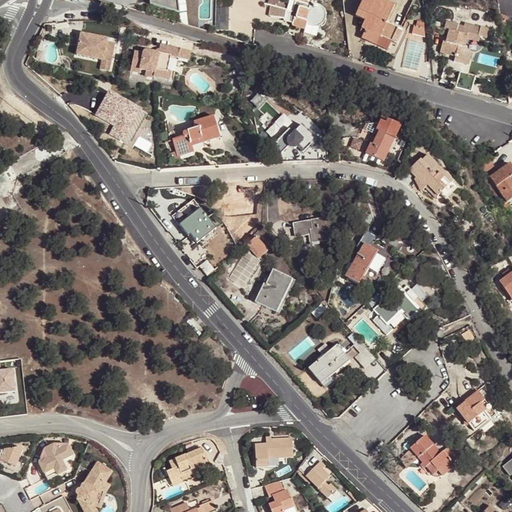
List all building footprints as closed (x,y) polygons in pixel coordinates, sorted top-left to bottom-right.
[(318,9),(310,6),(311,0),(290,0),(291,0),(292,1),(295,2),(292,13),(286,12),(286,10),(271,6),(269,17),(283,19),(284,19),(285,19),(293,21),(292,24),(292,25),(292,26),(305,30),(307,23),(312,24),(314,25),(318,24),(321,22),(322,20),(323,16),(323,14),(322,12),(320,9),(318,9)] [(385,24),(394,6),(381,0),(363,0),(356,17),(365,21),(362,29),(366,31),(364,34),(362,39),(387,51),(397,29),(385,24)] [(511,0),(497,0),(499,11),(511,8),(511,0)] [(221,28),(228,28),(230,7),(222,7),(221,28)] [(480,27),(480,28),(464,24),(463,28),(458,26),(458,25),(447,22),(444,30),(449,31),(446,42),(443,41),(440,52),(449,55),(449,53),(456,55),(455,57),(454,62),(462,64),(467,66),(471,52),(464,47),(466,39),(479,42),(480,37),(486,39),(489,30),(480,27)] [(426,39),(425,29),(414,26),(412,35),(426,39)] [(77,54),(111,62),(115,43),(107,42),(108,39),(81,33),(77,54)] [(174,48),(173,51),(166,49),(167,47),(160,45),(160,48),(158,54),(146,51),(143,54),(134,52),(131,68),(140,70),(146,71),(154,73),(153,77),(165,80),(167,71),(170,57),(177,59),(179,50),(174,48)] [(158,54),(160,48),(157,47),(151,45),(146,51),(158,54)] [(189,61),(191,52),(179,50),(177,59),(189,61)] [(460,72),(462,64),(454,62),(450,61),(448,69),(460,72)] [(471,93),(476,77),(460,72),(455,89),(471,93)] [(123,140),(134,122),(117,112),(123,103),(109,95),(96,117),(114,127),(109,135),(122,142),(123,140)] [(195,145),(220,137),(214,117),(194,123),(196,129),(183,133),(184,137),(173,141),(176,152),(176,153),(193,148),(192,146),(192,143),(195,142),(195,145)] [(303,153),(316,139),(301,124),(289,138),(284,133),(272,146),(281,154),(288,146),(291,148),(293,149),(295,149),(297,147),(303,153)] [(383,162),(397,131),(384,126),(380,133),(379,133),(373,145),(371,144),(366,154),(383,162)] [(127,151),(131,145),(123,140),(122,142),(119,147),(127,151)] [(194,151),(193,148),(176,153),(176,152),(170,154),(173,163),(180,160),(179,156),(194,151)] [(445,189),(450,185),(434,168),(437,166),(427,156),(421,162),(420,161),(409,171),(416,178),(425,188),(435,198),(440,194),(445,189)] [(486,171),(493,166),(490,161),(482,166),(486,171)] [(511,193),(511,167),(510,164),(502,169),(498,171),(490,177),(506,202),(511,198),(511,193)] [(445,200),(458,187),(437,166),(434,168),(450,185),(445,189),(448,192),(443,198),(445,200)] [(421,192),(425,188),(416,178),(414,180),(421,192)] [(443,198),(448,192),(445,189),(440,194),(443,198)] [(0,213),(10,208),(0,190),(0,213)] [(197,244),(216,229),(200,209),(183,223),(192,234),(190,235),(197,244)] [(332,230),(334,229),(331,217),(294,223),(296,232),(309,230),(312,243),(318,242),(333,240),(332,230)] [(190,235),(192,234),(183,223),(179,225),(188,237),(190,235)] [(318,242),(312,243),(309,230),(296,232),(297,238),(308,236),(310,246),(318,245),(318,242)] [(369,248),(374,237),(365,232),(356,249),(361,251),(364,245),(369,248)] [(257,237),(248,244),(260,258),(268,251),(257,237)] [(376,255),(378,252),(369,248),(364,245),(361,251),(345,277),(357,284),(366,268),(376,274),(384,260),(376,255)] [(207,277),(215,270),(207,260),(199,267),(207,277)] [(276,313),(292,279),(272,270),(265,285),(263,284),(254,303),(276,313)] [(511,300),(511,273),(511,274),(505,278),(499,282),(511,301),(511,300)] [(276,313),(279,314),(295,281),(292,279),(276,313)] [(404,296),(410,290),(407,286),(400,292),(404,296)] [(409,318),(424,305),(410,290),(404,296),(400,292),(398,289),(374,311),(379,315),(372,321),(385,334),(391,328),(386,323),(401,309),(409,318)] [(356,347),(361,352),(356,356),(365,367),(377,357),(363,341),(356,347)] [(344,354),(347,351),(340,343),(323,358),(326,361),(330,366),(344,354)] [(331,376),(350,361),(344,354),(330,366),(326,361),(322,365),(319,361),(309,369),(321,384),(331,376)] [(0,393),(15,392),(12,370),(0,371),(0,393)] [(325,388),(334,380),(331,376),(321,384),(325,388)] [(474,431),(495,415),(478,393),(457,409),(474,431)] [(443,452),(440,454),(425,436),(416,444),(419,448),(413,453),(423,464),(425,467),(433,475),(437,471),(442,477),(454,466),(449,461),(450,460),(443,452)] [(293,458),(292,439),(271,440),(266,440),(266,444),(254,445),(255,464),(268,463),(267,459),(277,458),(293,458)] [(379,454),(386,446),(381,442),(375,450),(379,454)] [(413,453),(419,448),(416,444),(410,449),(413,453)] [(67,470),(62,461),(73,455),(68,445),(54,445),(45,449),(39,463),(44,474),(54,468),(58,475),(67,470)] [(22,449),(21,448),(0,450),(0,460),(15,468),(23,449),(22,449)] [(192,474),(210,467),(202,448),(169,462),(172,469),(166,472),(170,480),(179,476),(180,479),(181,479),(189,475),(189,474),(191,472),(192,474)] [(326,480),(330,476),(322,469),(317,464),(316,466),(306,457),(298,469),(310,482),(327,499),(336,490),(330,484),(328,486),(324,482),(326,480)] [(256,468),(278,467),(277,458),(267,459),(268,463),(255,464),(256,468)] [(511,460),(503,467),(510,476),(511,474),(511,460)] [(105,482),(110,475),(109,470),(97,463),(83,485),(86,486),(85,491),(81,489),(78,490),(77,491),(77,492),(77,494),(78,495),(79,495),(77,500),(78,501),(84,503),(81,506),(84,511),(96,511),(93,506),(99,490),(96,489),(102,480),(105,482)] [(212,471),(210,467),(192,474),(194,478),(212,471)] [(48,481),(58,475),(54,468),(44,474),(48,481)] [(309,484),(310,482),(298,469),(296,471),(309,484)] [(181,479),(180,479),(179,476),(170,480),(173,487),(183,483),(181,479)] [(100,508),(105,493),(110,485),(105,482),(102,480),(96,489),(99,490),(93,506),(100,508)] [(295,511),(293,507),(294,507),(287,490),(284,491),(280,482),(264,486),(269,498),(272,496),(275,502),(268,505),(271,511),(295,511)] [(353,498),(356,496),(351,490),(348,493),(353,498)] [(202,511),(207,511),(216,508),(213,500),(209,502),(200,506),(202,511)] [(366,511),(365,509),(363,511),(358,502),(357,503),(343,511),(342,511),(366,511)] [(197,511),(197,509),(190,511),(186,503),(170,510),(170,511),(197,511)]
